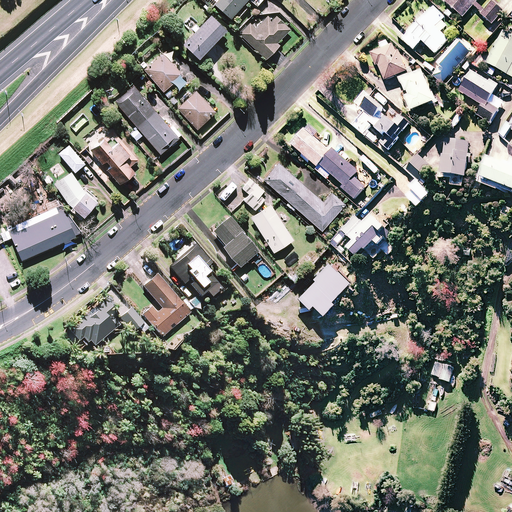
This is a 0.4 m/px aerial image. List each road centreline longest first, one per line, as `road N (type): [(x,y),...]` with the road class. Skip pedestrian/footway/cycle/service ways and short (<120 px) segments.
road 1 (residential): [(0,327),(50,300),(196,171),(370,0)]
road 2 (trunk): [(118,0),(0,117)]
